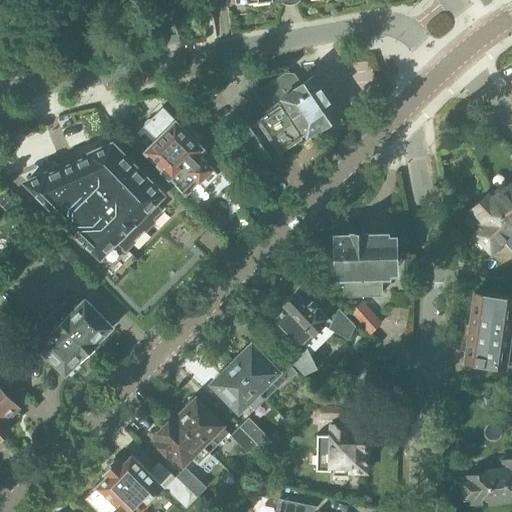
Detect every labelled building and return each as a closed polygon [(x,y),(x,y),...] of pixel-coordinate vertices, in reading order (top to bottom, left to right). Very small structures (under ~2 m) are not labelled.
[(342,115),(314,74),(296,86),(286,72),(262,88),(254,94),(268,113),(257,121),(280,154),(307,134),(308,136),(322,127),(324,126),(329,133),(345,122),(340,116),(342,115)] [(255,77),(247,82),(254,94),(262,88),(255,77)] [(205,149),(198,143),(193,137),(182,126),(163,107),(144,127),(156,139),(144,152),(186,195),(201,182),(206,188),(218,176),(213,170),(214,169),(200,155),(205,149)] [(187,121),(182,126),(193,137),(198,132),(187,121)] [(272,159),(249,126),(231,139),(254,172),(272,159)] [(111,144),(25,182),(70,227),(68,229),(72,233),(74,231),(100,257),(117,240),(126,249),(166,209),(157,200),(162,195),(111,144)] [(492,195),(511,224),(511,181),(505,186),(504,184),(494,189),(496,192),(492,195)] [(493,252),(511,235),(511,224),(492,195),(490,192),(467,212),(469,213),(463,221),(493,252)] [(395,272),(394,238),(386,238),(386,235),(367,236),(367,234),(351,234),(351,236),(328,237),(329,258),(338,258),(338,277),(345,277),(345,297),(382,294),(381,276),(387,276),(387,272),(395,272)] [(69,261),(47,240),(37,249),(59,270),(63,266),(69,261)] [(307,348),(287,357),(304,375),(317,368),(310,353),(314,351),(324,341),(330,329),(349,338),(356,325),(339,308),(331,324),(324,320),(328,316),(317,304),(313,299),(308,303),(297,292),(284,304),(287,307),(275,319),(277,322),(273,326),(281,334),(287,330),(301,344),(304,341),(307,348)] [(465,358),(507,367),(511,331),(511,297),(475,292),(465,358)] [(72,293),(63,302),(44,321),(53,330),(38,346),(66,374),(113,326),(85,299),(82,302),(72,293)] [(351,311),(370,333),(381,324),(362,302),(351,311)] [(231,364),(266,399),(278,388),(272,381),(281,372),(252,343),(231,364)] [(377,363),(360,359),(356,393),(371,396),(377,363)] [(266,399),(231,364),(210,384),(239,413),(248,404),(255,410),(266,399)] [(296,373),(287,364),(281,369),(291,379),(296,373)] [(4,423),(19,408),(0,389),(0,431),(3,435),(8,430),(6,425),(4,423)] [(176,417),(204,444),(211,451),(231,432),(196,397),(176,417)] [(315,403),(314,420),(351,422),(352,409),(351,407),(342,406),(342,404),(325,403),(315,403)] [(204,444),(176,417),(174,415),(154,436),(156,438),(152,442),(171,460),(175,457),(183,465),(191,458),(198,465),(210,452),(204,444)] [(249,417),(240,426),(263,449),(272,440),(249,417)] [(318,447),(317,471),(332,471),(332,467),(350,467),(350,472),(368,472),(368,435),(349,435),(349,423),(332,423),(331,448),(318,447)] [(263,449),(240,426),(231,435),(254,459),(263,449)] [(107,473),(144,511),(159,497),(153,492),(161,484),(132,455),(121,465),(118,461),(107,473)] [(506,469),(468,475),(470,485),(464,486),(466,499),(472,498),(473,505),(511,498),(511,457),(504,459),(506,469)] [(186,467),(177,476),(198,497),(207,487),(186,467)] [(142,511),(144,511),(107,473),(93,488),(95,490),(88,498),(103,511),(142,511)] [(177,476),(165,488),(187,508),(198,497),(177,476)] [(283,485),(264,481),(261,496),(280,500),(283,485)] [(301,503),(299,511),(311,511),(313,506),(301,503)]
